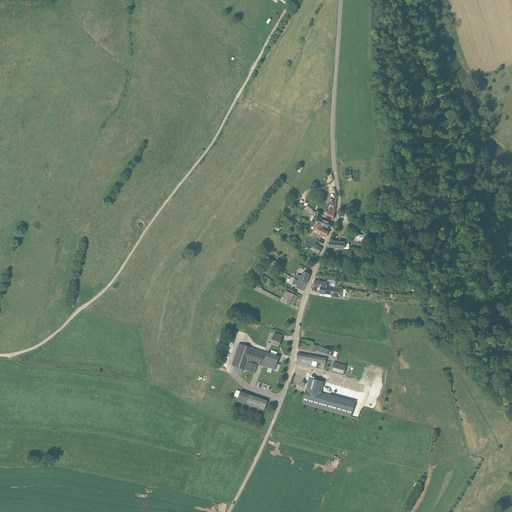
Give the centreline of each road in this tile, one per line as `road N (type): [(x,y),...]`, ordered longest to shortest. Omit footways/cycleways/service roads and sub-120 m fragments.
road 1 (track): [(291,0),(212,142),(107,287),(39,345),(0,355)]
road 2 (residential): [(339,0),(332,111),(338,202),(304,297),(286,384)]
road 3 (unclassified): [(286,384),(228,511)]
